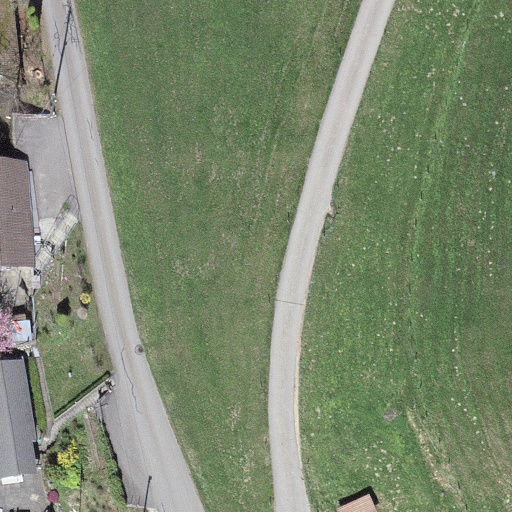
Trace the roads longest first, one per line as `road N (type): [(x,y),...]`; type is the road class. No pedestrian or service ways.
road 1 (track): [(381,0),(287,295),(274,425),(291,511)]
road 2 (unclassified): [(55,0),(135,376),(177,511)]
